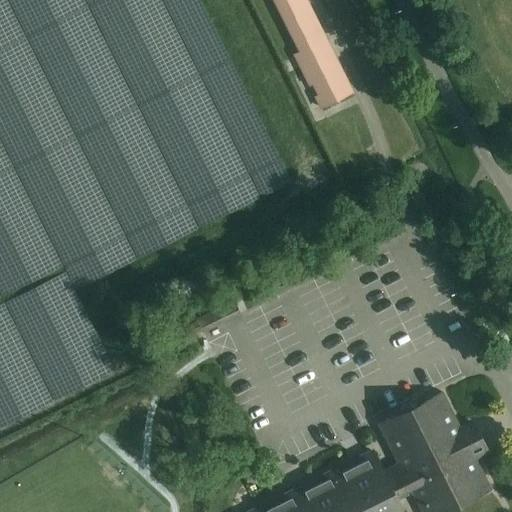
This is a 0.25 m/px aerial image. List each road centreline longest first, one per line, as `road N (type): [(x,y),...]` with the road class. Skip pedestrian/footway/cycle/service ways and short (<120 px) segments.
road 1 (unclassified): [(511,207),(402,0)]
road 2 (unknown): [(357,409),(322,424),(296,424),(245,315)]
road 3 (unknown): [(299,290),(357,409)]
road 4 (unknown): [(355,269),(413,385)]
road 5 (unknown): [(469,361),(408,250)]
